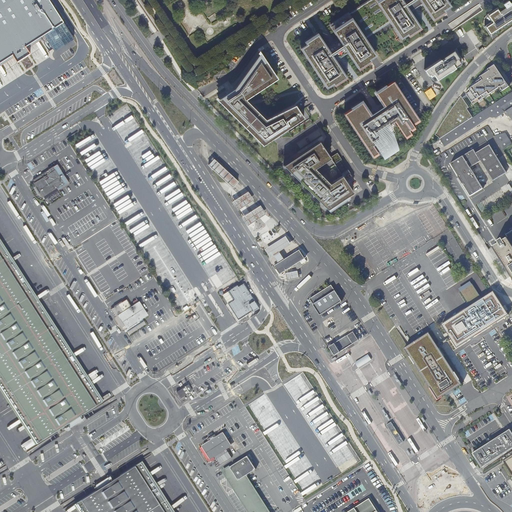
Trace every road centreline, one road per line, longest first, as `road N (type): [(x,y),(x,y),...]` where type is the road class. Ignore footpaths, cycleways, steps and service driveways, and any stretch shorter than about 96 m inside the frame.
road 1 (unclassified): [(488,507),(335,269),(88,0)]
road 2 (unclassified): [(77,0),(414,511)]
road 3 (secondary): [(114,0),(175,83),(313,227),(336,229),(404,190)]
road 4 (residential): [(414,170),(418,145),(443,103),(511,32)]
road 5 (secondary): [(427,187),(438,192),(494,282),(511,293)]
